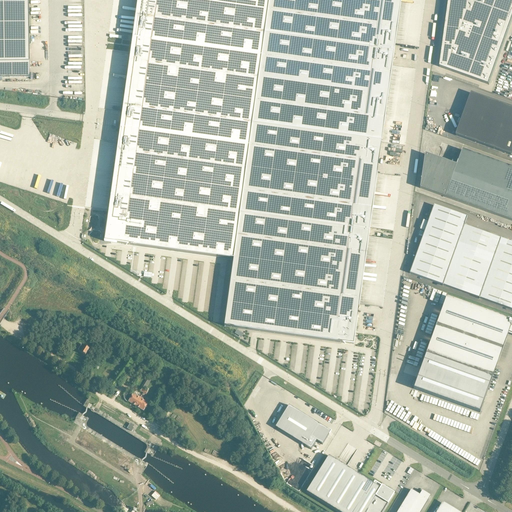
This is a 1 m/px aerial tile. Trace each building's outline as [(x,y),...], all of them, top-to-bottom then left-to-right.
[(0,0),(0,62),(30,62),(28,0),(0,0)] [(137,0),(105,242),(233,259),(252,125),(269,0),(137,0)] [(233,259),(224,327),(353,344),(381,143),(400,0),(269,0),(252,125),(233,259)] [(511,0),(448,0),(440,67),(489,85),(511,19),(511,0)] [(511,107),(472,93),(459,128),(454,130),(456,136),(511,155),(511,107)] [(64,122),(63,128),(78,131),(79,125),(64,122)] [(420,188),(511,221),(511,167),(462,150),(458,162),(457,161),(456,165),(425,154),(420,188)] [(479,298),(511,310),(511,242),(511,243),(501,239),(501,238),(500,238),(500,239),(464,226),(467,217),(434,206),(410,273),(443,285),(442,286),(443,286),(443,285),(479,298),(479,299),(479,298)] [(511,334),(511,333),(511,320),(511,321),(446,297),(426,354),(413,389),(480,413),(492,377),(509,332),(511,334)] [(78,351),(82,354),(85,356),(89,349),(82,344),(78,351)] [(120,384),(127,389),(131,384),(133,385),(137,378),(128,372),(120,384)] [(326,391),(338,392),(338,377),(323,376),(322,387),(327,387),(326,391)] [(143,393),(146,394),(147,392),(145,391),(149,385),(146,383),(142,389),(141,391),(143,393)] [(129,402),(136,406),(141,398),(140,398),(138,396),(137,397),(133,395),(132,395),(132,394),(128,391),(126,394),(125,393),(124,394),(124,395),(124,396),(124,397),(124,398),(125,399),(125,400),(126,401),(127,402),(128,400),(130,401),(129,402)] [(141,398),(136,406),(143,411),(148,404),(142,400),(143,399),(141,398)] [(289,405),(275,427),(311,450),(317,441),(322,445),(329,435),(329,434),(331,431),(328,430),(328,429),(289,405)] [(329,456),(306,492),(338,511),(382,511),(394,494),(385,488),(384,489),(381,488),(382,486),(381,486),(375,482),(374,484),(329,456)] [(411,490),(397,511),(420,511),(428,500),(431,496),(422,491),(419,495),(411,490)] [(450,511),(453,509),(443,503),(437,511),(450,511)]
